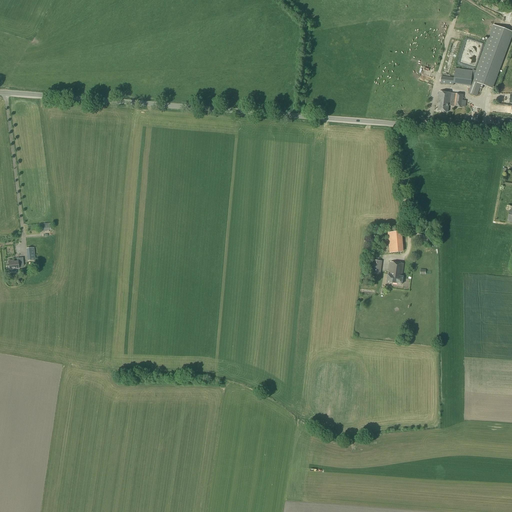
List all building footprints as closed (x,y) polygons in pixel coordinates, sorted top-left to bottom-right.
[(473,79),(468,94),(477,97),(481,85),(492,89),(511,36),(511,32),(493,25),(475,73),(472,72),(471,79),(473,79)] [(484,45),(470,40),(467,46),(482,52),(484,45)] [(453,58),(452,62),(457,64),(462,43),(455,42),(451,58),(453,58)] [(461,108),(463,95),(439,92),(438,103),(438,104),(437,111),(447,112),(448,105),(449,105),(449,106),(451,106),(454,107),(461,108)] [(39,232),(48,232),(48,231),(50,231),(49,223),(39,224),(39,232)] [(433,238),(417,234),(416,237),(421,238),(422,236),(422,237),(421,240),(431,243),(433,238)] [(34,259),(54,259),(55,241),(30,241),(30,252),(34,252),(34,259)] [(389,253),(403,252),(403,244),(389,245),(389,253)] [(14,262),(13,261),(7,261),(8,270),(9,270),(9,273),(15,272),(14,270),(19,269),(18,267),(27,265),(26,257),(17,258),(17,261),(14,262)] [(380,275),(382,261),(372,260),(370,273),(380,275)] [(401,277),(403,264),(389,262),(388,272),(383,271),(383,274),(387,275),(386,282),(401,285),(402,277),(401,277)]
